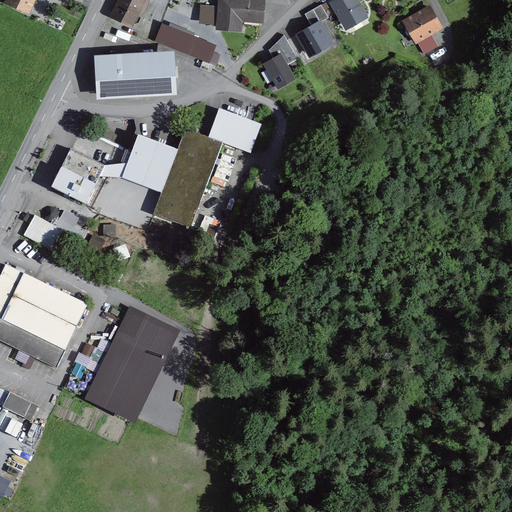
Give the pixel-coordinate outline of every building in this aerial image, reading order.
[(30,13),(35,0),(5,0),(5,2),(30,13)] [(117,0),(111,15),(133,25),(143,5),(147,7),(150,0),(117,0)] [(219,0),(218,27),(243,29),(244,20),(266,21),(267,0),(219,0)] [(330,0),(346,28),(370,15),(361,0),(330,0)] [(446,26),(432,2),(404,18),(424,54),(440,44),(434,33),(446,26)] [(306,12),(312,23),(297,32),(311,56),(335,42),(323,20),(330,16),(323,3),(306,12)] [(196,30),(171,20),(162,41),(218,63),(222,53),(215,50),(218,42),(194,33),(196,30)] [(298,77),(290,64),(300,58),(286,33),(271,49),(275,56),(265,61),(280,87),(298,77)] [(177,93),(175,48),(94,53),(96,98),(177,93)] [(213,65),(202,60),(199,68),(210,72),(213,65)] [(297,75),(304,72),(299,60),(292,63),(297,75)] [(221,107),(210,136),(187,128),(180,148),(140,133),(130,161),(125,176),(164,191),(156,212),(194,226),(216,165),(218,165),(214,177),(228,182),(237,159),(222,154),(220,160),(218,160),(225,142),(253,153),(264,122),(221,107)] [(87,204),(101,176),(125,176),(130,161),(107,163),(73,146),(53,187),(87,204)] [(23,234),(59,254),(78,218),(64,210),(56,225),(35,213),(23,234)] [(105,223),(100,234),(110,239),(116,229),(105,223)] [(221,249),(228,230),(212,224),(206,244),(221,249)] [(97,260),(107,239),(94,233),(87,248),(89,249),(86,254),(97,260)] [(0,337),(59,366),(90,303),(8,263),(0,279),(0,337)] [(183,333),(129,309),(86,405),(140,429),(183,333)] [(113,343),(103,338),(99,347),(88,341),(82,352),(80,351),(76,361),(99,372),(113,343)] [(0,386),(0,403),(3,405),(2,406),(31,420),(38,404),(10,390),(9,390),(0,386)] [(0,500),(1,501),(11,481),(0,475),(0,500)]
